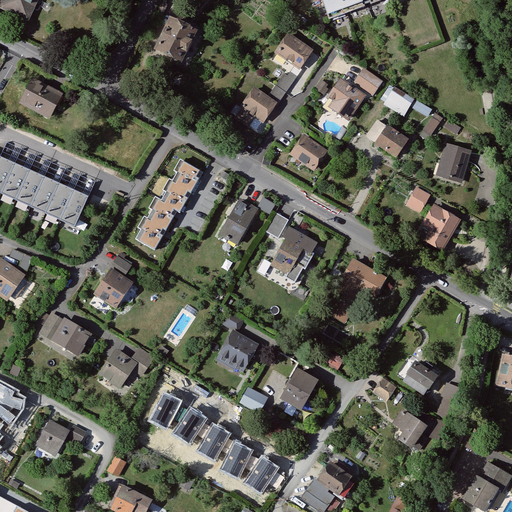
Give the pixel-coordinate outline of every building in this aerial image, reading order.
[(38,0),(0,0),(0,2),(0,8),(28,22),(38,0)] [(162,17),(168,5),(166,4),(167,0),(162,0),(156,14),(162,17)] [(363,4),(361,0),(322,0),(328,17),(363,4)] [(198,30),(171,17),(155,50),(183,63),(198,30)] [(288,34),(274,53),(294,67),(300,71),(301,70),(314,52),(288,34)] [(268,97),(278,104),(282,99),(291,87),(297,77),(302,71),(301,70),(300,71),(294,67),(288,77),(284,74),(268,97)] [(364,68),(354,83),(373,97),(384,82),(364,68)] [(32,78),(19,103),(49,120),(63,95),(32,78)] [(367,97),(341,79),(327,100),(332,103),(329,109),(349,123),(367,97)] [(329,85),(321,80),(315,90),(325,96),(329,90),(327,88),(329,85)] [(264,124),(278,104),(268,97),(255,88),(235,117),(250,128),(256,118),(264,124)] [(406,118),(417,101),(395,88),(384,104),(406,118)] [(433,110),(418,102),(413,111),(428,119),(433,110)] [(436,114),(423,132),(431,137),(443,119),(436,114)] [(461,128),(450,120),(445,127),(457,134),(461,128)] [(396,160),(409,142),(388,127),(387,128),(377,121),(367,137),(377,144),(375,146),(396,160)] [(328,152),(304,135),(290,156),(314,173),(328,152)] [(241,155),(246,147),(237,141),(232,150),(241,155)] [(473,153),(446,144),(436,177),(463,185),(473,153)] [(205,170),(180,156),(159,193),(172,201),(171,203),(180,209),(182,210),(205,170)] [(273,158),(266,156),(263,164),(270,166),(273,158)] [(15,164),(0,157),(0,158),(0,192),(2,193),(15,164)] [(29,170),(15,164),(2,193),(16,200),(29,170)] [(45,177),(29,170),(16,200),(32,207),(45,177)] [(60,184),(45,177),(32,207),(46,213),(59,184),(60,184)] [(74,190),(59,184),(46,213),(61,220),(74,190)] [(431,196),(416,188),(406,206),(421,214),(431,196)] [(89,197),(74,190),(61,220),(76,227),(89,197)] [(172,201),(159,193),(155,192),(136,228),(141,230),(136,239),(158,251),(180,209),(171,203),(172,201)] [(240,198),(219,234),(238,245),(259,209),(240,198)] [(276,205),(263,198),(258,207),(271,213),(276,205)] [(424,242),(443,254),(462,221),(434,206),(422,227),(430,232),(424,242)] [(283,216),(276,212),(266,231),(279,238),(289,220),(283,216)] [(272,264),(270,266),(287,275),(286,277),(296,282),(304,267),(306,269),(318,243),(289,227),(283,237),(286,239),(272,264)] [(33,258),(14,250),(10,257),(22,262),(19,268),(27,271),(33,258)] [(132,266),(118,257),(113,266),(126,275),(132,266)] [(386,276),(352,257),(339,280),(342,282),(325,311),(344,323),(362,292),(373,298),(386,276)] [(1,258),(0,259),(0,295),(8,302),(27,276),(1,258)] [(272,264),(264,260),(257,272),(265,276),(270,266),(272,264)] [(133,284),(111,270),(94,296),(116,310),(133,284)] [(18,293),(25,298),(36,284),(29,278),(18,293)] [(235,302),(231,299),(227,305),(232,308),(235,302)] [(245,320),(229,311),(222,324),(234,330),(238,332),(245,320)] [(92,336),(52,312),(40,334),(80,357),(92,336)] [(234,330),(217,360),(236,370),(237,368),(244,372),(259,344),(238,332),(234,330)] [(169,351),(162,346),(157,352),(165,357),(169,351)] [(131,360),(116,350),(99,376),(120,391),(134,372),(142,377),(155,359),(140,348),(131,360)] [(327,351),(322,362),(337,370),(343,359),(327,351)] [(511,388),(511,355),(501,354),(495,385),(511,388)] [(436,373),(415,359),(401,379),(423,394),(436,373)] [(21,369),(13,366),(9,374),(17,378),(21,369)] [(302,410),(319,380),(297,368),(280,399),(302,410)] [(396,387),(382,377),(372,391),(386,401),(396,387)] [(20,390),(0,379),(0,447),(1,446),(0,444),(0,431),(5,425),(11,430),(25,408),(26,397),(18,393),(20,390)] [(447,418),(459,387),(446,382),(441,396),(443,396),(437,414),(447,418)] [(268,397),(249,388),(241,404),(260,414),(268,397)] [(419,420),(403,409),(393,424),(404,431),(398,440),(412,449),(414,447),(421,452),(429,440),(422,435),(428,426),(426,424),(419,420)] [(432,416),(425,411),(419,420),(426,424),(432,416)] [(487,437),(494,418),(479,413),(473,432),(487,437)] [(446,422),(437,418),(429,436),(438,440),(446,422)] [(71,432),(50,421),(37,446),(58,457),(58,456),(67,440),(79,447),(87,433),(74,426),(71,432)] [(486,443),(471,435),(465,447),(480,455),(486,443)] [(366,453),(360,450),(356,458),(362,461),(366,453)] [(252,451),(236,470),(258,488),(274,469),(252,451)] [(207,456),(199,469),(215,479),(223,466),(207,456)] [(127,464),(115,458),(107,472),(119,478),(127,464)] [(320,511),(324,511),(335,497),(328,492),(330,490),(338,495),(352,476),(330,461),(317,479),(316,478),(301,499),(320,511)] [(476,473),(462,497),(485,511),(498,489),(503,491),(511,476),(511,474),(488,461),(479,475),(476,473)] [(424,469),(414,464),(405,480),(415,485),(424,469)] [(187,475),(180,487),(188,492),(195,480),(187,475)] [(20,485),(11,480),(8,484),(17,489),(20,485)] [(148,511),(154,501),(124,486),(112,511),(114,511),(148,511)] [(13,511),(17,505),(0,495),(0,511),(13,511)] [(399,511),(403,504),(395,500),(388,511),(399,511)]
